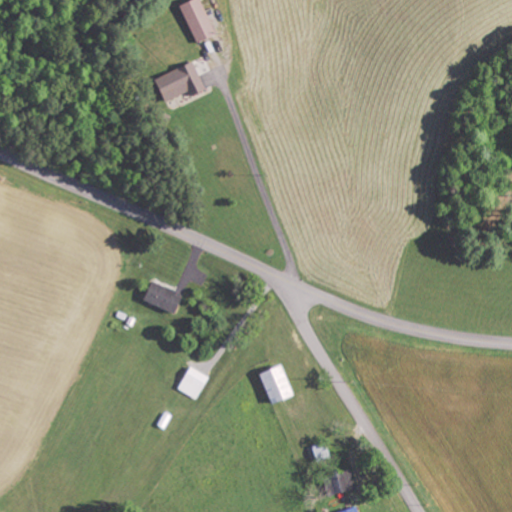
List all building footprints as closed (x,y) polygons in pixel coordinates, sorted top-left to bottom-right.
[(213,35),(195,0),(188,0),(176,6),(194,44),(213,35)] [(162,103),(186,92),(188,97),(203,89),(191,62),(151,80),(162,103)] [(140,300),(172,315),(180,296),(149,281),(140,300)] [(291,397),(279,366),(256,374),(268,405),(291,397)] [(177,390),(196,400),(208,377),(188,367),(177,390)] [(327,495),(353,490),(349,471),(324,476),(327,495)]
